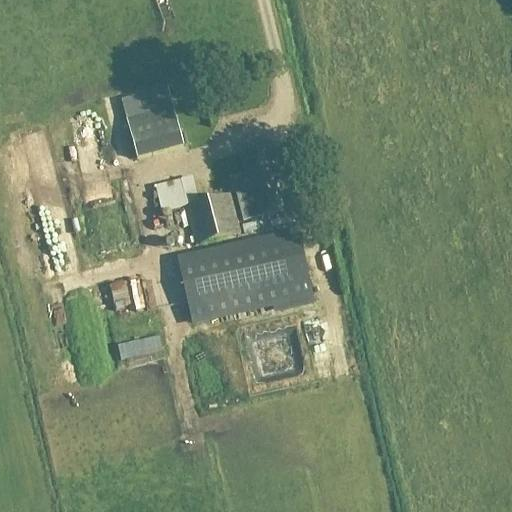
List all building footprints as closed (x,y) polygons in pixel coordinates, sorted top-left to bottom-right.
[(172,113),(126,125),(136,164),(183,151),(172,113)] [(255,220),(285,213),(279,185),(276,186),(268,149),(239,155),(255,220)] [(192,179),(155,186),(161,213),(198,205),(192,179)] [(194,248),(240,236),(229,198),(184,210),(194,248)] [(192,313),(308,287),(296,236),(180,263),(192,313)] [(125,295),(131,309),(152,299),(147,286),(125,295)] [(67,307),(73,336),(85,333),(79,304),(67,307)] [(345,349),(333,351),(338,379),(350,377),(345,349)]
